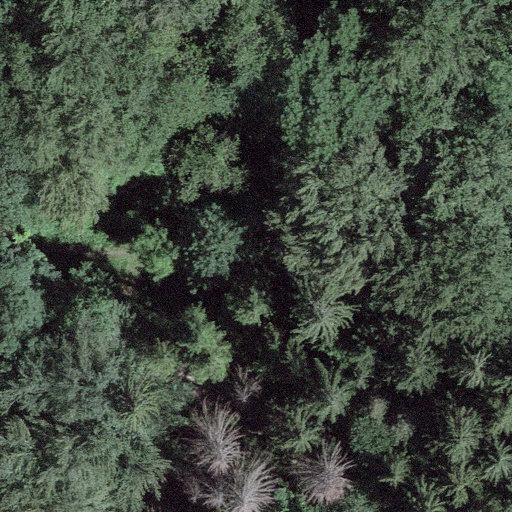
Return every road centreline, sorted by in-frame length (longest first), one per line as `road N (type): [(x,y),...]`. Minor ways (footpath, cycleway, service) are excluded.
road 1 (track): [(511,257),(402,243),(18,240)]
road 2 (track): [(0,230),(140,358),(231,404),(305,454),(367,511)]
